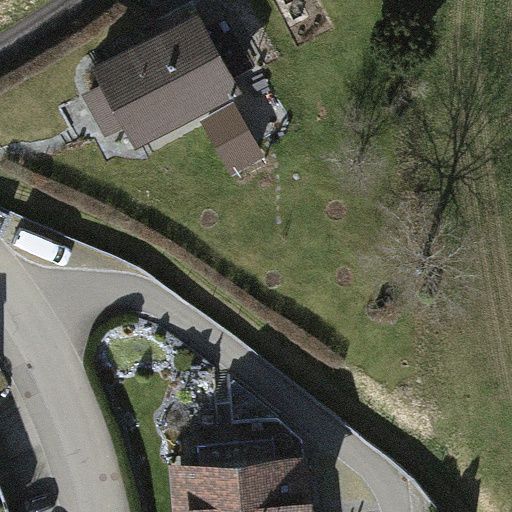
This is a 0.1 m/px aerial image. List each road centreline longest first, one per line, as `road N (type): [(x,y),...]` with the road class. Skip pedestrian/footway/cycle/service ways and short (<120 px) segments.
road 1 (residential): [(392,511),(391,485),(154,298),(95,295),(28,315)]
road 2 (residential): [(28,315),(86,449),(102,511)]
